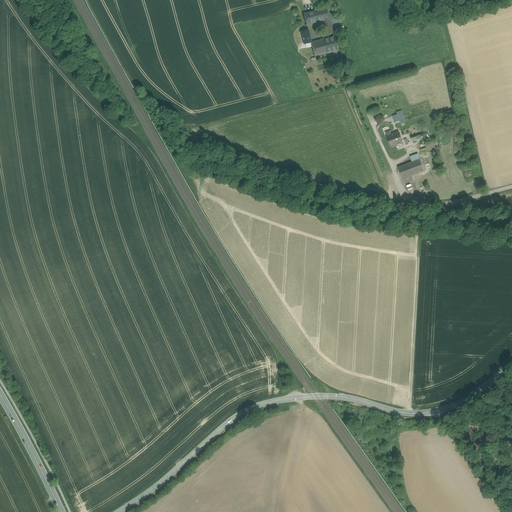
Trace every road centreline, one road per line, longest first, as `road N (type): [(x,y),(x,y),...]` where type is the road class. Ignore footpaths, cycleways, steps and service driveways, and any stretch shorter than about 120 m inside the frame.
road 1 (tertiary): [(118,511),(256,406),(334,396),(401,412),(436,411),(511,363)]
road 2 (track): [(511,186),(407,199),(373,126)]
road 3 (primary): [(0,393),(62,511)]
